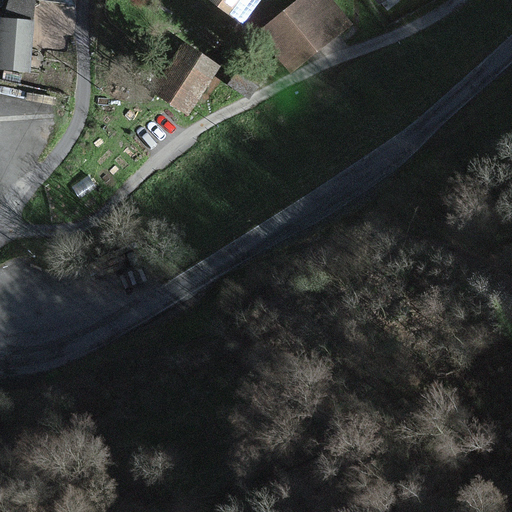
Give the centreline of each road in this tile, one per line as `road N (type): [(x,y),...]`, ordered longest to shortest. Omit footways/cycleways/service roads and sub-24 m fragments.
road 1 (tertiary): [(0,364),(37,362),(96,338),(283,226),(378,165),(511,49)]
road 2 (residential): [(0,229),(75,128),(83,0)]
